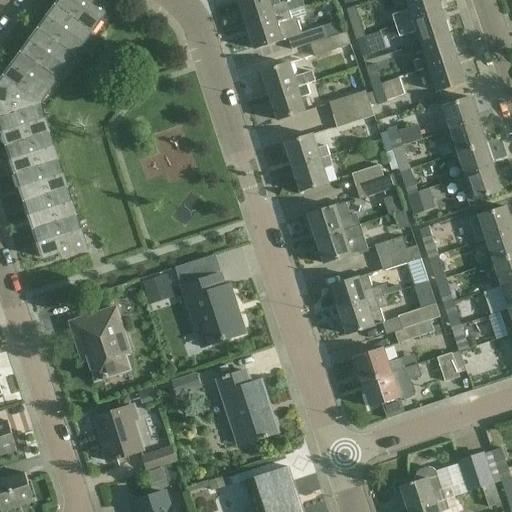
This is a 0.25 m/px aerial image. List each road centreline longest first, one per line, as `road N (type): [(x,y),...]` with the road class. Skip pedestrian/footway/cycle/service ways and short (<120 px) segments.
road 1 (residential): [(337,457),(195,20),(169,0)]
road 2 (residential): [(66,511),(71,496),(0,279)]
road 3 (residential): [(337,457),(511,402)]
